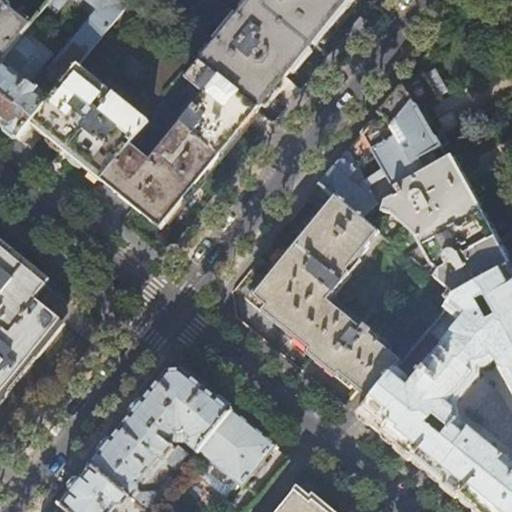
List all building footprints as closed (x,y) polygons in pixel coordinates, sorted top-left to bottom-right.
[(53,0),(47,7),(56,14),(68,0),(53,0)] [(80,66),(130,6),(122,0),(87,0),(93,4),(101,12),(52,71),(53,73),(50,77),(49,82),(59,91),(80,66)] [(268,0),(262,7),(254,0),(253,0),(201,63),(260,110),(277,89),(311,47),(337,15),(349,0),(268,0)] [(0,65),(31,27),(0,1),(0,65)] [(38,32),(31,27),(0,65),(0,124),(19,140),(31,125),(51,101),(29,84),(52,56),(32,40),(38,32)] [(260,110),(201,63),(188,79),(207,95),(151,162),(132,146),(102,183),(138,212),(162,231),(181,208),(223,157),(261,111),(260,110)] [(59,91),(51,101),(31,125),(49,140),(93,175),(102,183),(132,146),(150,124),(80,66),(59,91)] [(381,203),(386,203),(399,196),(395,190),(448,159),(442,148),(448,143),(445,136),(448,134),(431,106),(440,101),(438,97),(447,92),(441,82),(435,73),(427,78),(425,73),(404,85),(322,185),(336,197),(363,219),(381,203)] [(426,247),(483,215),(462,177),(451,157),(448,159),(395,190),(399,196),(386,203),(382,216),(392,215),(423,239),(426,247)] [(349,271),(379,232),(363,219),(336,197),(254,298),(266,308),(262,312),(329,366),(362,393),(372,401),(397,370),(403,362),(389,351),(392,348),(378,337),(376,340),(369,335),(371,332),(364,326),(361,329),(329,302),(351,273),(349,271)] [(496,239),(483,215),(426,247),(437,267),(444,273),(438,281),(452,292),(457,297),(511,267),(496,239)] [(0,246),(0,397),(16,378),(43,345),(45,347),(51,340),(55,335),(53,333),(63,320),(50,309),(38,299),(48,286),(15,259),(0,246)] [(511,511),(511,268),(511,267),(457,297),(451,304),(429,331),(444,344),(412,383),(397,370),(372,401),(359,416),(476,511),(511,511)] [(451,304),(457,297),(452,292),(445,299),(451,304)] [(201,452),(234,412),(183,371),(169,372),(92,468),(135,503),(145,511),(152,511),(177,482),(171,478),(160,491),(143,493),(142,486),(163,462),(169,461),(170,465),(179,471),(189,457),(190,453),(176,442),(182,435),(186,434),(193,441),(189,446),(199,454),(201,452)] [(276,447),(234,412),(201,452),(211,460),(202,472),(229,495),(239,483),(243,486),(276,447)] [(126,511),(135,503),(92,468),(77,487),(61,506),(68,511),(126,511)] [(312,506),(296,494),(282,511),(325,511),(315,503),(312,506)]
